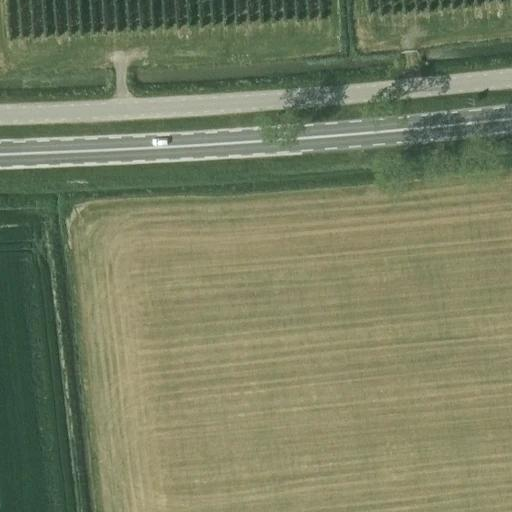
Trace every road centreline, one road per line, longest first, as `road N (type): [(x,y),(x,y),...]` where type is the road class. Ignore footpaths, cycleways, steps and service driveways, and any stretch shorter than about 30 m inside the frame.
road 1 (unclassified): [(0,116),(250,104),(511,77)]
road 2 (primary): [(0,157),(511,119)]
